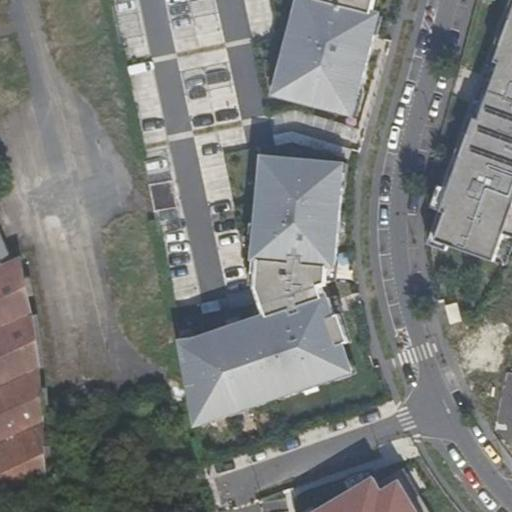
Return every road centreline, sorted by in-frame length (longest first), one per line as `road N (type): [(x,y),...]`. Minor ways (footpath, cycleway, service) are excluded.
road 1 (residential): [(449,0),(400,214),(400,268),(444,406)]
road 2 (residential): [(444,406),(229,490)]
